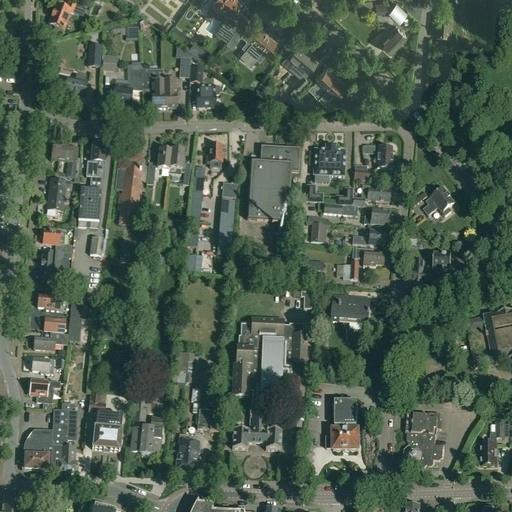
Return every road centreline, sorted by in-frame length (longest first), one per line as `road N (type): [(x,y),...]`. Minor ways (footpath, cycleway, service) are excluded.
road 1 (residential): [(381,496),(405,129),(134,129),(23,120)]
road 2 (residential): [(7,488),(14,410),(1,339),(23,120)]
road 3 (unknown): [(112,127),(100,223),(82,237),(78,292)]
road 4 (secondary): [(414,116),(295,0)]
road 5 (secondary): [(170,511),(190,498),(331,499)]
road 6 (secondary): [(511,247),(414,116)]
road 7 (residential): [(158,511),(121,494),(30,488)]
road 8 (residential): [(30,0),(23,120)]
